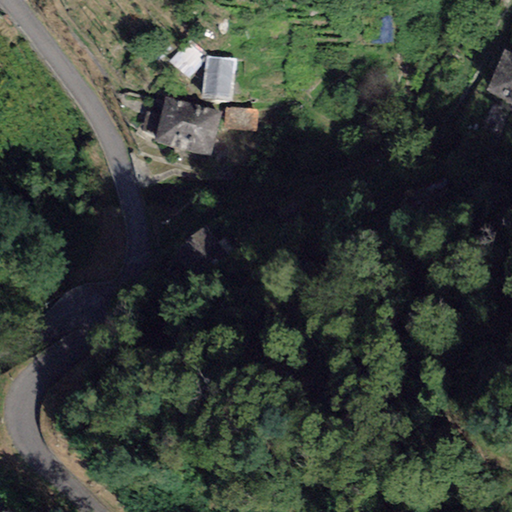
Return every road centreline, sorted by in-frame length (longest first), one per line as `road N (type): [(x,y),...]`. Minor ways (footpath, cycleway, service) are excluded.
road 1 (unclassified): [(9,0),(73,89),(132,200),(138,266),(113,313)]
road 2 (unclassified): [(113,313),(61,358),(22,409),(43,467),(91,511)]
road 3 (residential): [(0,361),(71,311),(113,313)]
